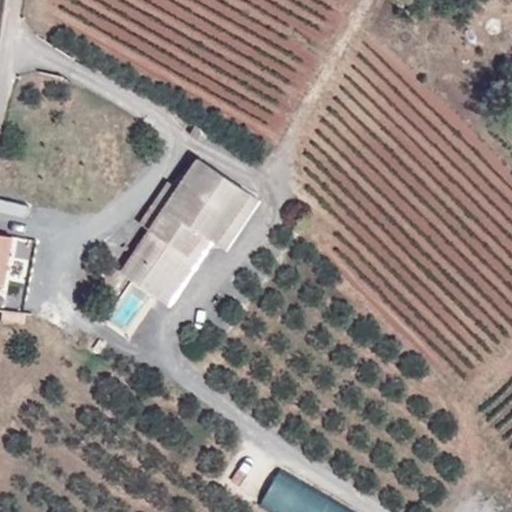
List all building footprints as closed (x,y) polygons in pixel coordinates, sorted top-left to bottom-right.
[(207,131),(195,124),(190,134),(203,139),(207,131)] [(205,206),(179,188),(166,207),(192,225),(205,206)] [(202,232),(166,207),(122,272),(157,297),(202,232)] [(0,234),(0,281),(4,282),(12,236),(0,234)] [(281,511),(360,511),(283,467),(263,501),(281,511)]
